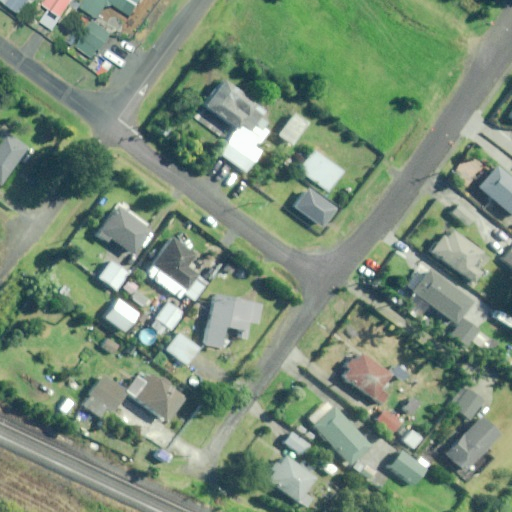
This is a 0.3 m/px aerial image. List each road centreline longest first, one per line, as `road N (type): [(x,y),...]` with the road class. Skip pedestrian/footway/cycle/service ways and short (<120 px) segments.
road 1 (residential): [(328,286),(511,25)]
road 2 (residential): [(110,128),(328,286)]
road 3 (residential): [(212,447),(328,286)]
road 4 (residential): [(110,128),(203,0)]
road 5 (residential): [(0,45),(110,128)]
